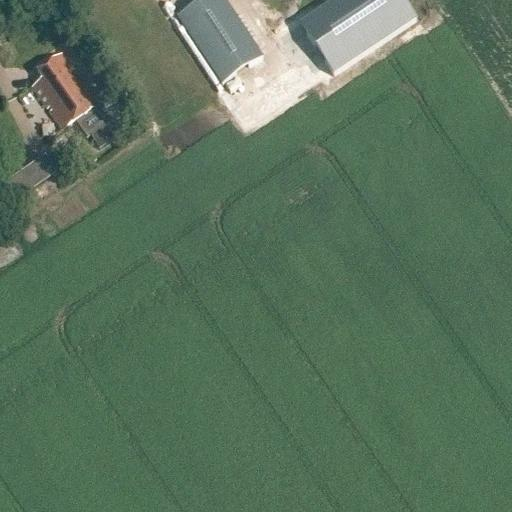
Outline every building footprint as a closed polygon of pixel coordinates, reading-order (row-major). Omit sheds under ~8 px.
[(222,86),(263,59),(223,0),(205,0),(177,19),(222,86)] [(402,0),(363,0),(306,38),(333,79),(417,23),(402,0)] [(98,109),(63,55),(36,73),(42,82),(32,89),(46,111),(49,109),(52,114),(49,116),(61,134),(76,124),(84,136),(107,120),(98,109)] [(18,178),(6,186),(18,203),(29,195),(18,178)] [(0,268),(19,256),(1,227),(0,226),(0,268)]
